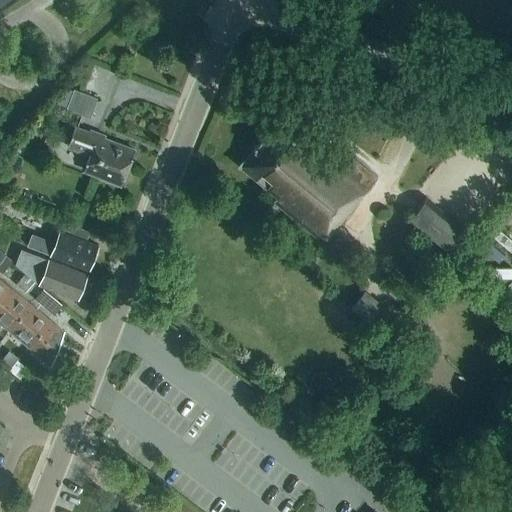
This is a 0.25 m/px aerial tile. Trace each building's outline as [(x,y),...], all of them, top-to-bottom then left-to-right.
[(97,98),(74,89),(66,109),(89,117),(97,98)] [(314,251),(325,260),(337,245),(327,237),(376,176),(353,157),(344,168),(307,137),(303,141),(277,120),(239,165),(277,196),(273,201),(321,241),(314,251)] [(104,135),(90,130),(89,133),(74,127),(69,141),(66,148),(88,156),(83,170),(120,185),(134,150),(103,138),(104,135)] [(426,197),(406,220),(450,258),(470,235),(426,197)] [(27,245),(50,254),(50,255),(88,269),(97,245),(86,240),(89,231),(63,221),(55,243),(32,234),(27,245)] [(25,273),(35,281),(39,283),(39,284),(77,298),(86,274),(49,259),(20,249),(14,263),(16,264),(25,273)] [(0,272),(2,273),(11,261),(4,256),(0,261),(0,272)] [(25,273),(15,284),(25,292),(35,281),(25,273)] [(0,301),(1,302),(11,288),(0,279),(0,301)] [(11,288),(1,302),(0,302),(0,322),(10,331),(31,304),(11,288)] [(43,288),(34,298),(53,315),(62,305),(43,288)] [(364,290),(349,307),(385,338),(400,321),(364,290)] [(30,347),(50,321),(31,304),(10,331),(30,347)] [(64,332),(50,321),(30,347),(52,365),(64,332)] [(17,360),(9,370),(20,378),(28,368),(17,360)]
